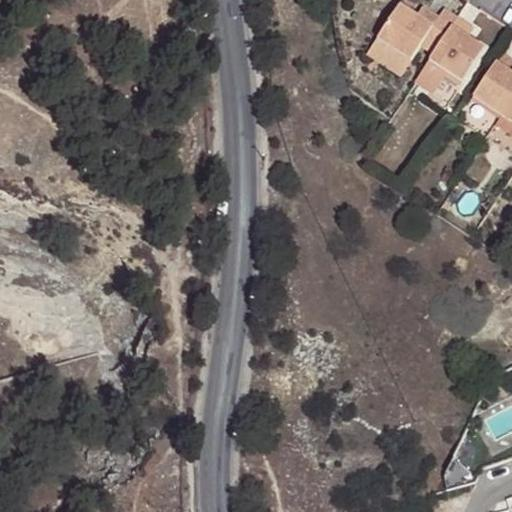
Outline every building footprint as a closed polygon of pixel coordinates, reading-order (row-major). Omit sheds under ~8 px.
[(416,47),(428,28),(415,19),(409,28),(388,15),(366,49),(400,71),(416,47)] [(428,55),(446,27),(434,19),(428,28),(416,47),(428,55)] [(458,34),(446,27),(428,55),(419,69),(436,80),(452,90),(473,57),(453,43),(458,34)] [(400,71),(366,49),(356,64),(390,87),(400,71)] [(503,81),(509,71),(492,61),(486,70),(503,81)] [(422,102),(436,80),(419,69),(405,91),(422,102)] [(493,123),(511,93),(511,73),(509,71),(503,81),(486,70),(464,105),(493,123)] [(511,93),(493,123),(511,135),(511,93)] [(511,135),(493,123),(488,131),(511,146),(511,135)]
